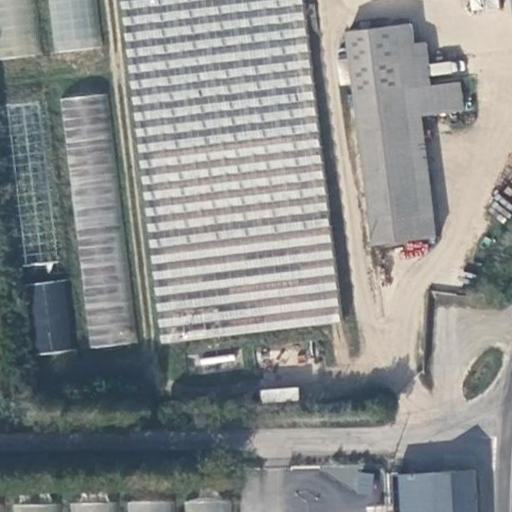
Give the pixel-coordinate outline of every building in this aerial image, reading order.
[(0,0),(0,57),(36,55),(31,0),(0,0)] [(44,0),(49,51),(96,47),(91,0),(44,0)] [(120,0),(152,342),(333,325),(303,0),(120,0)] [(496,0),(468,0),(469,8),(497,8),(496,0)] [(343,25),(352,90),(372,239),(435,233),(421,107),(459,102),(451,45),(412,50),(407,17),(343,25)] [(64,96),(83,347),(130,344),(111,93),(64,96)] [(33,352),(70,353),(71,281),(34,281),(33,352)] [(260,401),(298,400),(298,387),(260,388),(260,401)] [(475,511),(473,469),(439,472),(440,511),(475,511)] [(440,511),(439,472),(397,473),(398,511),(440,511)] [(234,511),(235,499),(187,499),(186,511),(234,511)] [(128,511),(174,511),(175,500),(129,500),(128,511)] [(117,511),(117,502),(64,502),(64,504),(14,504),(14,511),(117,511)]
